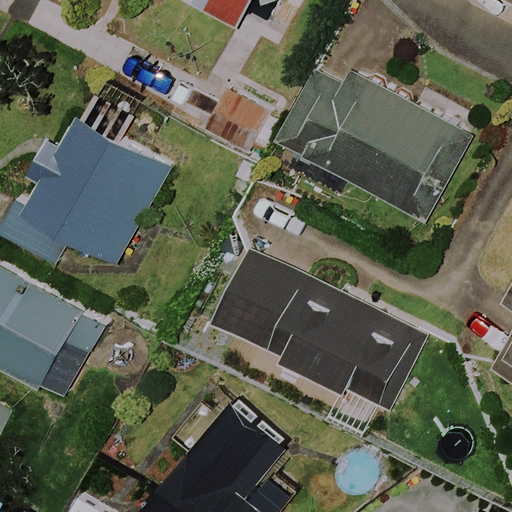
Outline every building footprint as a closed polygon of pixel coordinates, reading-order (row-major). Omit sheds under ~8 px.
[(254,0),(206,0),(243,20),(254,0)] [(346,76),(324,64),(281,142),(428,222),(475,137),(350,68),(346,76)] [(232,78),(210,131),(268,155),(290,102),(232,78)] [(81,101),(7,227),(62,259),(79,231),(124,258),(182,161),(81,101)] [(379,307),(259,247),(224,318),(356,383),(369,357),(399,372),(421,327),(379,307)] [(110,319),(0,258),(0,354),(52,383),(69,393),(110,319)] [(511,277),(504,292),(511,296),(511,330),(490,370),(511,382),(511,277)] [(231,402),(208,383),(174,424),(202,447),(148,511),(279,511),(254,492),(302,433),(244,386),(231,402)] [(0,432),(11,408),(0,402),(0,432)] [(503,511),(477,500),(471,511),(503,511)]
